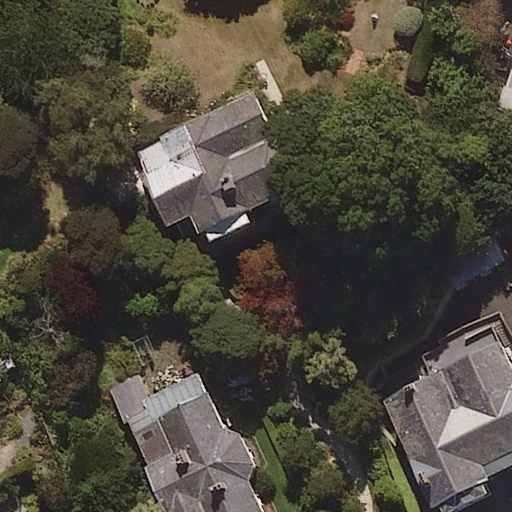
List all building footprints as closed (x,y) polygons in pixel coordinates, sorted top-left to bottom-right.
[(511,80),(500,115),(511,119),(511,80)] [(283,141),(258,92),(140,153),(176,223),(198,212),(214,242),(258,220),(254,211),(311,182),(289,138),(283,141)] [(505,261),(488,224),(431,249),(448,287),(505,261)] [(511,348),(501,326),(384,382),(445,511),(449,511),(494,491),(488,478),(511,466),(511,348)] [(143,372),(109,388),(124,423),(132,419),(173,511),(270,511),(253,473),(261,469),(243,429),(232,433),(205,373),(154,397),(143,372)]
